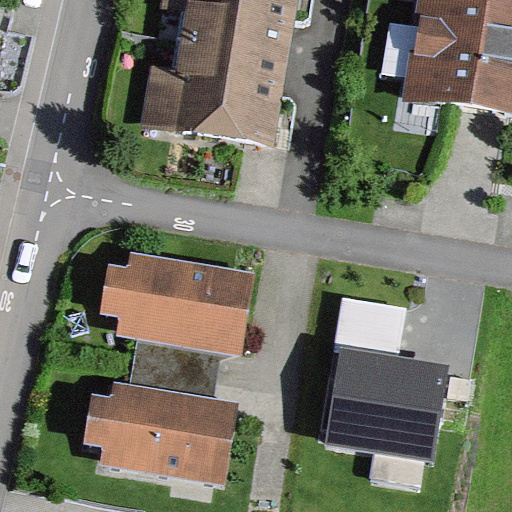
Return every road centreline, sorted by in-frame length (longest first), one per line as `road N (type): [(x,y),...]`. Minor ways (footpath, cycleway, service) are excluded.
road 1 (residential): [(44,197),(511,273)]
road 2 (residential): [(44,197),(81,0)]
road 3 (residential): [(0,385),(44,197)]
